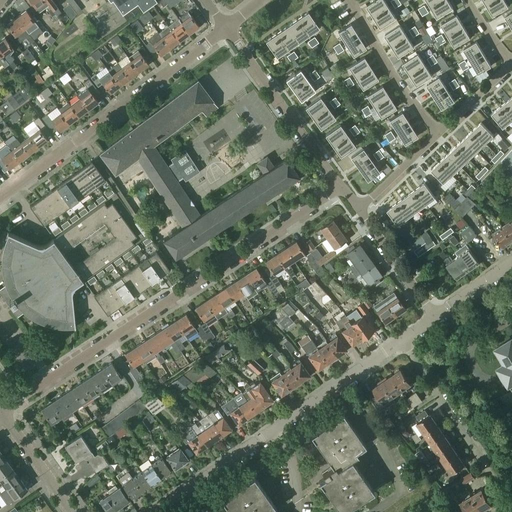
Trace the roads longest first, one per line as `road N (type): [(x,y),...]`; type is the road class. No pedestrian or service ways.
road 1 (residential): [(2,410),(341,189)]
road 2 (residential): [(155,511),(403,340)]
road 3 (residential): [(228,28),(0,199)]
road 4 (residential): [(511,508),(403,340)]
road 5 (residential): [(228,28),(341,189)]
road 6 (residential): [(439,133),(349,0)]
road 7 (residential): [(359,214),(433,319)]
road 8 (residential): [(73,511),(2,410)]
